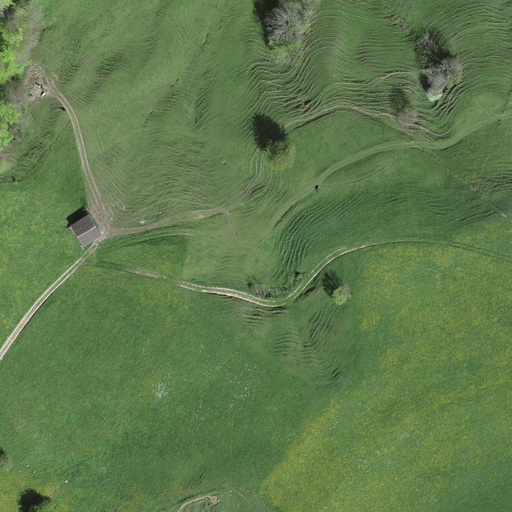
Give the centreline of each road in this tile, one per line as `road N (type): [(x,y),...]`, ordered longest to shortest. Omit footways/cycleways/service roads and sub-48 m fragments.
road 1 (track): [(29,48),(62,98),(103,217),(102,240),(80,263),(272,303),(289,299),(343,250),(370,242),(440,240),(511,258)]
road 2 (track): [(0,355),(80,263)]
